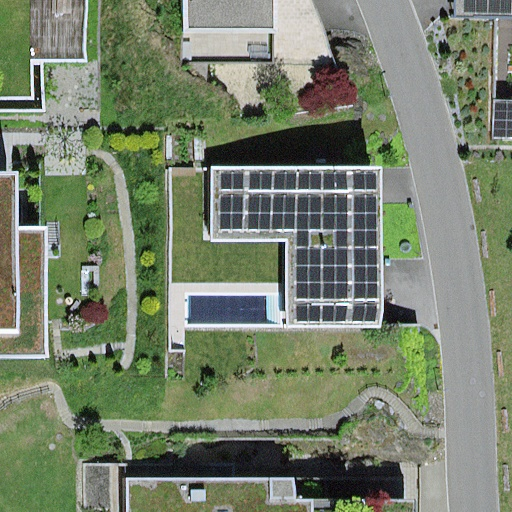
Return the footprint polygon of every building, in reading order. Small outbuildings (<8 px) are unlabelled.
[(29,0),(29,62),(43,63),(86,63),(86,0),(29,0)] [(185,0),(185,59),(270,60),(271,0),(185,0)] [(511,0),(454,0),(454,16),(511,18),(511,0)] [(511,100),(493,101),(493,140),(511,140),(511,100)] [(378,168),(213,168),(213,238),(284,239),(284,323),(378,323),(378,168)] [(0,358),(47,358),(46,229),(15,230),(14,175),(0,174),(0,358)] [(83,465),(83,511),(109,511),(110,466),(83,465)] [(294,479),(126,477),(125,511),(416,511),(417,504),(293,502),(294,479)]
